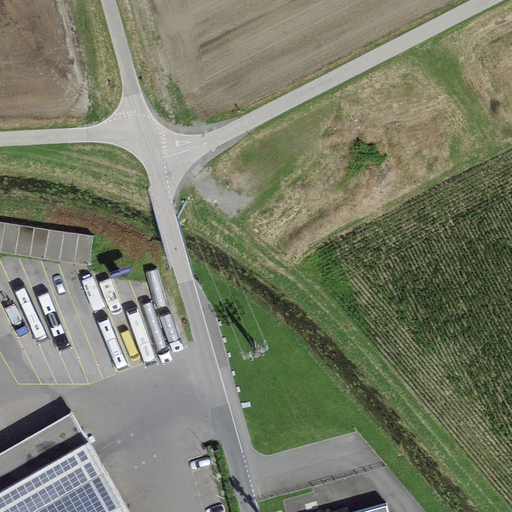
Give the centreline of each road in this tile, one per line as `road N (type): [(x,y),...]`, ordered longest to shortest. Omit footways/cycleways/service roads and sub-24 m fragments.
road 1 (unclassified): [(488,0),(212,140),(151,160)]
road 2 (unclassified): [(246,511),(151,160)]
road 3 (unclassified): [(130,136),(129,79),(107,0)]
road 4 (unclassified): [(130,136),(0,139)]
